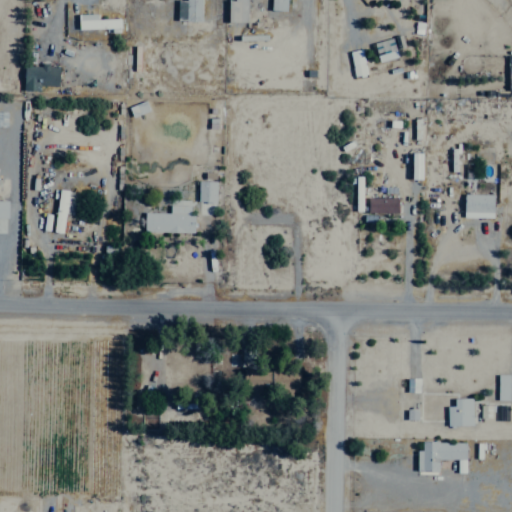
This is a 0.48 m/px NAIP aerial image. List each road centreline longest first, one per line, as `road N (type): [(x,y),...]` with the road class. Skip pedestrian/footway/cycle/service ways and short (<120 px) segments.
road 1 (residential): [(0,298),(511,308)]
road 2 (residential): [(328,511),(331,306)]
